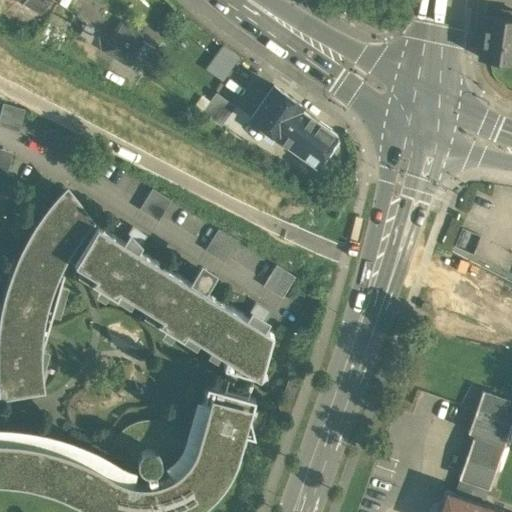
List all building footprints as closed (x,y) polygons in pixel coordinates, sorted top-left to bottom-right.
[(22,0),(40,10),(45,0),(22,0)] [(511,11),(501,10),(500,16),(484,14),(478,57),(511,61),(511,11)] [(143,37),(120,23),(105,49),(128,62),(143,37)] [(141,41),(153,48),(161,36),(148,29),(141,41)] [(223,44),(207,67),(224,79),(241,56),(223,44)] [(290,97),(273,84),(250,118),(314,163),(335,133),(298,107),(301,104),(290,96),(290,97)] [(234,105),(221,96),(214,105),(227,115),(234,105)] [(221,125),(227,115),(211,105),(204,116),(221,125)] [(0,169),(9,172),(15,150),(0,145),(0,169)] [(40,232),(36,229),(31,237),(22,253),(27,254),(24,262),(12,258),(0,299),(0,311),(4,313),(1,325),(0,324),(0,392),(13,390),(14,386),(30,391),(45,338),(41,337),(45,325),(48,326),(64,273),(49,269),(51,261),(58,264),(66,249),(73,239),(81,228),(88,219),(66,190),(56,200),(48,211),(52,214),(40,232)] [(208,276),(198,270),(191,282),(135,248),(143,235),(133,229),(125,242),(96,224),(73,261),(95,274),(91,280),(116,296),(119,290),(160,315),(157,321),(181,336),(185,330),(226,355),(223,365),(253,373),(255,364),(263,366),(272,333),(258,324),(266,311),(256,305),(248,318),(201,289),(208,276)] [(220,227),(205,252),(223,263),(238,238),(220,227)] [(284,296),(297,274),(277,263),(265,284),(284,296)] [(139,486),(114,479),(95,468),(81,462),(70,457),(59,453),(42,448),(17,444),(0,442),(0,477),(0,476),(20,478),(19,483),(41,488),(43,483),(61,489),(60,494),(81,504),(83,500),(92,505),(104,511),(103,511),(192,511),(193,511),(201,507),(207,502),(212,497),(209,493),(218,482),(225,471),(230,473),(235,464),(238,455),(242,441),(237,440),(239,430),(254,435),(249,416),(254,397),(206,383),(202,398),(213,401),(201,445),(187,468),(165,482),(139,486)] [(511,421),(511,401),(482,391),(467,432),(475,434),(503,444),(504,444),(511,421)] [(154,424),(148,424),(142,424),(138,426),(132,428),(136,437),(132,439),(129,443),(128,446),(126,449),(124,454),(130,455),(130,462),(137,461),(137,460),(136,456),(137,456),(138,451),(142,448),(146,446),(151,446),(155,448),(156,448),(159,452),(161,456),(161,457),(167,455),(165,449),(170,446),(166,442),(163,438),(158,436),(153,434),(154,424)] [(503,444),(475,434),(473,438),(501,448),(503,444)] [(473,438),(472,438),(458,477),(460,477),(488,487),(489,487),(502,448),(473,438)] [(137,461),(138,465),(141,468),(144,469),(146,470),(147,476),(156,474),(155,468),(158,465),(160,461),(161,457),(161,456),(159,452),(156,448),(155,448),(151,446),(146,446),(142,448),(138,451),(137,456),(136,456),(137,460),(137,461)] [(488,487),(460,477),(457,485),(485,495),(488,487)] [(485,495),(457,485),(455,492),(482,502),(485,495)] [(455,492),(447,490),(445,491),(441,504),(443,508),(440,507),(438,511),(503,511),(503,510),(502,509),(482,502),(455,492)]
